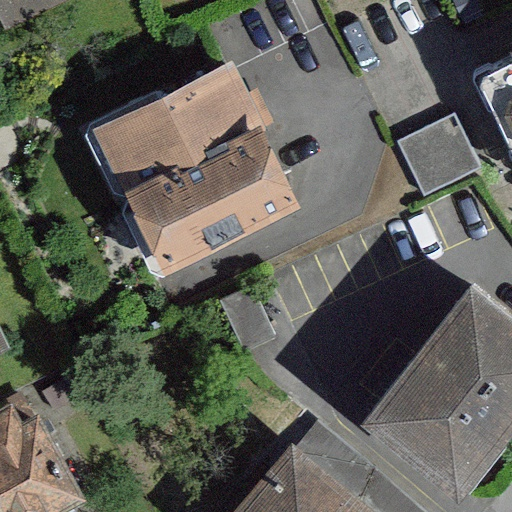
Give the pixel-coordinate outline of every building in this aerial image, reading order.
[(0,0),(0,27),(2,31),(66,0),(0,0)] [(221,63),(83,130),(150,271),(292,207),(221,63)] [(511,84),(501,93),(501,103),(506,118),(511,122),(511,84)] [(402,136),(427,192),(482,167),(457,111),(402,136)] [(511,310),(465,274),(354,405),(449,483),(511,408),(511,310)] [(0,511),(28,511),(77,488),(35,406),(20,414),(10,394),(0,399),(0,511)] [(373,511),(286,436),(218,511),(373,511)]
